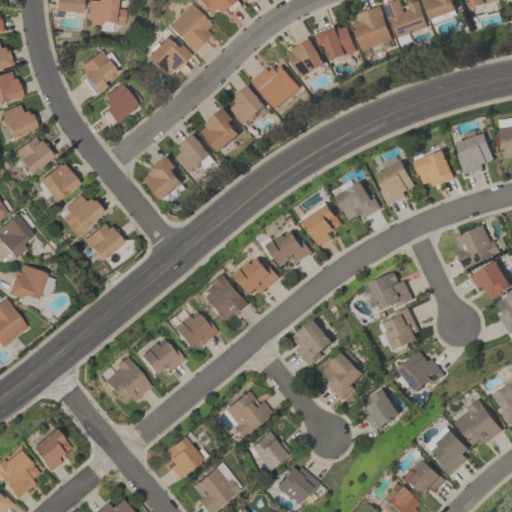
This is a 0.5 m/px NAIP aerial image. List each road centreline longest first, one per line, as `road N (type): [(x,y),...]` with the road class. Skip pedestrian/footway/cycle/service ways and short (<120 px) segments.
road 1 (secondary): [(0,401),(282,174),(413,106),(511,79)]
road 2 (residential): [(46,511),(347,264),(412,226),(511,193)]
road 3 (residential): [(29,0),(37,50),(62,108),(176,256)]
road 4 (residential): [(105,167),(260,30),(306,0)]
road 5 (residential): [(46,367),(167,511)]
road 6 (residential): [(250,342),(328,434)]
